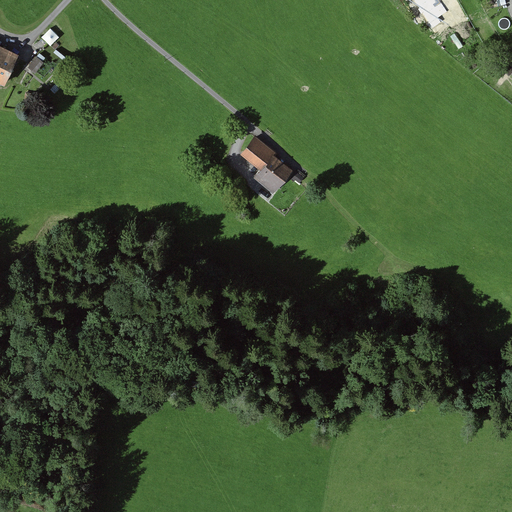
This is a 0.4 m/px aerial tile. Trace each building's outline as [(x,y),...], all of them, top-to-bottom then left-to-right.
[(406,0),(415,13),(420,10),(431,25),(452,11),(444,0),(406,0)] [(49,43),(60,37),(55,27),(44,33),(49,43)] [(0,80),(8,85),(23,54),(0,43),(0,80)] [(45,62),(36,56),(29,67),(38,72),(45,62)] [(38,94),(25,92),(23,105),(36,107),(38,94)] [(240,154),(260,170),(274,153),(275,151),(255,135),(240,154)] [(293,169),(274,153),(260,170),(254,176),(274,192),(293,169)]
